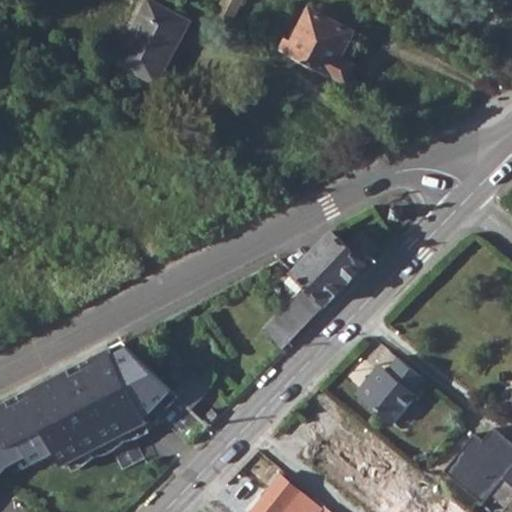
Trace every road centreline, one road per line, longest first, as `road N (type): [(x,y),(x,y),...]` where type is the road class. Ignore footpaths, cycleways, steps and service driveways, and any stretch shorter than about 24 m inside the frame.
road 1 (secondary): [(0,376),(393,174),(430,170),(469,196)]
road 2 (secondary): [(163,511),(469,196)]
road 3 (unknown): [(316,0),(511,108)]
